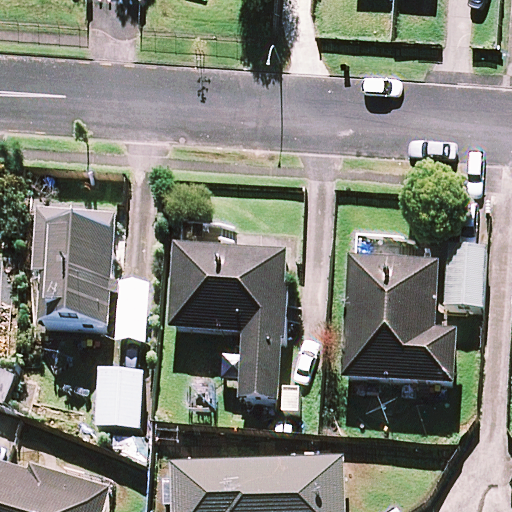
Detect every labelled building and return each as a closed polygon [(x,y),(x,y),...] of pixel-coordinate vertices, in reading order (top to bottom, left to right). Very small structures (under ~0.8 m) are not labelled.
[(118,228),(41,224),(37,333),(113,336),(118,228)] [(177,226),(176,259),(172,340),(243,343),(240,407),(283,409),(289,264),(207,260),(209,228),(177,226)] [(439,257),(370,254),(369,272),(347,271),(343,391),(455,395),(457,343),(436,342),(439,257)] [(486,258),(449,256),(446,315),(483,316),(486,258)] [(143,383),(101,381),(99,435),(141,436),(143,383)] [(346,511),(347,474),(177,471),(176,511),(346,511)] [(108,511),(111,503),(0,472),(0,511),(108,511)]
